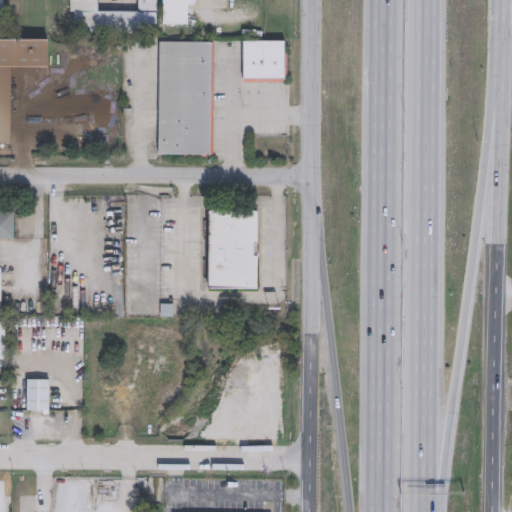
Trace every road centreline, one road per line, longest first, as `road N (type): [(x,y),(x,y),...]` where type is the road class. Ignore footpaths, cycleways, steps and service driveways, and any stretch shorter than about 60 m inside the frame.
road 1 (motorway): [(424,511),(434,0)]
road 2 (motorway): [(387,0),(381,511)]
road 3 (motorway): [(443,511),(489,111),(501,66)]
road 4 (secondary): [(495,511),(501,66)]
road 5 (residential): [(0,456),(315,458)]
road 6 (residential): [(0,175),(314,177)]
road 7 (motorway): [(315,246),(352,511)]
road 8 (secondary): [(315,246),(308,511)]
road 9 (secondary): [(313,0),(314,177)]
